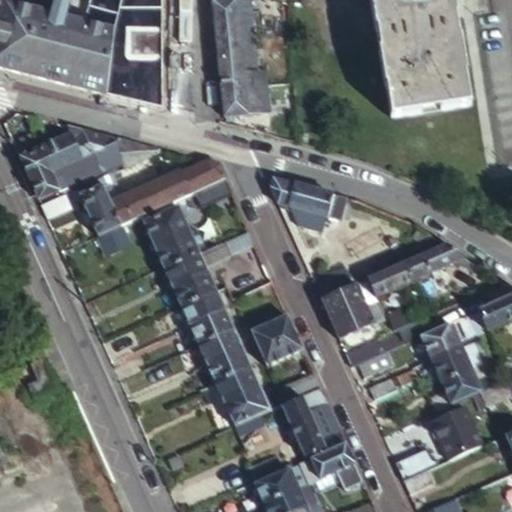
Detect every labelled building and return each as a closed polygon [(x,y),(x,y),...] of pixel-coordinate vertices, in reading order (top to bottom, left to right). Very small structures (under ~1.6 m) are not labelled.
[(58,0),(56,14),(68,17),(71,0),(58,0)] [(218,34),(249,32),(255,31),(252,0),(247,0),(215,2),(218,34)] [(377,0),(384,45),(396,121),(472,109),(454,0),(377,0)] [(13,2),(6,2),(3,13),(34,22),(38,9),(13,2)] [(116,29),(68,17),(56,14),(38,9),(34,22),(3,13),(0,24),(0,67),(9,70),(107,94),(113,54),(116,29)] [(144,101),(163,106),(162,21),(145,16),(145,21),(118,18),(116,29),(113,54),(145,58),(144,101)] [(222,93),(268,90),(267,82),(266,70),(258,70),(255,31),(249,32),(218,34),(222,93)] [(223,116),(269,114),(268,90),(222,93),(223,116)] [(124,164),(114,139),(82,131),(43,149),(20,159),(39,201),(124,164)] [(12,143),(20,159),(43,149),(36,133),(12,143)] [(157,157),(157,151),(114,139),(124,164),(126,170),(157,157)] [(209,189),(225,182),(218,166),(207,164),(199,168),(209,189)] [(191,171),(201,192),(209,189),(199,168),(191,171)] [(188,198),(194,195),(201,192),(191,171),(179,177),(188,198)] [(166,208),(188,198),(179,177),(178,174),(155,184),(166,208)] [(98,238),(131,224),(120,199),(122,198),(112,176),(104,180),(107,187),(81,199),(98,238)] [(341,221),(347,199),(334,195),(273,180),(269,190),(277,208),(289,210),(297,230),(322,235),(326,219),(328,220),(329,218),(341,221)] [(230,194),(225,182),(209,189),(201,192),(194,195),(200,208),(230,194)] [(138,192),(148,216),(166,208),(155,184),(138,192)] [(131,224),(148,216),(138,192),(122,198),(120,199),(131,224)] [(72,210),(66,197),(42,207),(48,221),(72,210)] [(143,224),(163,269),(197,253),(178,209),(143,224)] [(466,258),(449,246),(410,263),(409,264),(416,280),(466,258)] [(172,289),(206,273),(201,261),(199,256),(197,253),(163,269),(172,289)] [(409,264),(368,282),(375,298),(416,280),(409,264)] [(270,281),(263,267),(251,272),(257,286),(270,281)] [(321,302),(352,288),(344,270),(312,284),(321,302)] [(172,289),(182,309),(216,294),(206,273),(172,289)] [(277,297),(270,281),(257,286),(259,291),(265,302),(277,297)] [(357,286),(352,288),(321,302),(330,323),(367,307),(357,286)] [(191,329),(225,314),(216,294),(182,309),(191,329)] [(511,297),(481,311),(490,331),(511,321),(511,297)] [(389,328),(377,302),(367,307),(375,326),(378,333),(389,328)] [(367,307),(330,323),(339,343),(375,326),(367,307)] [(481,311),(467,318),(474,334),(476,337),(490,331),(481,311)] [(191,329),(199,349),(234,333),(225,314),(191,329)] [(302,352),(287,318),(249,335),(264,369),(302,352)] [(474,334),(467,318),(455,323),(462,339),(474,334)] [(421,339),(432,362),(462,349),(451,325),(438,331),(421,339)] [(208,368),(242,353),(234,333),(199,349),(208,368)] [(484,354),(478,341),(470,345),(476,358),(484,354)] [(347,360),(352,371),(384,356),(378,345),(347,360)] [(432,362),(442,385),(472,371),(462,349),(432,362)] [(208,368),(217,388),(251,372),(242,353),(208,368)] [(394,369),(388,356),(359,370),(365,382),(394,369)] [(451,406),(481,392),(476,381),(473,373),(472,371),(442,385),(451,406)] [(217,388),(226,408),(260,393),(251,372),(217,388)] [(492,373),(497,384),(500,383),(495,372),(492,373)] [(419,381),(415,373),(399,381),(403,389),(419,381)] [(476,381),(481,392),(497,384),(492,373),(476,381)] [(302,400),(320,392),(313,376),(275,393),(277,399),(282,409),(302,400)] [(511,377),(500,383),(497,384),(481,392),(488,406),(511,395),(511,396),(511,377)] [(398,392),(393,379),(369,390),(375,403),(398,392)] [(327,455),(345,447),(320,392),(302,400),(303,403),(282,412),(304,459),(324,449),(327,455)] [(236,429),(269,414),(265,404),(260,393),(226,408),(236,429)] [(97,511),(50,396),(26,406),(68,511),(97,511)] [(265,404),(269,414),(282,409),(277,399),(265,404)] [(430,424),(449,464),(482,449),(463,409),(430,424)] [(301,466),(309,486),(335,474),(343,492),(361,484),(345,447),(327,455),(301,466)] [(404,485),(428,474),(435,470),(427,452),(395,467),(398,472),(404,485)] [(281,470),(275,457),(251,467),(258,480),(281,470)] [(302,490),(309,486),(301,466),(258,485),(267,505),(302,490)] [(0,511),(35,511),(23,473),(0,481),(0,511)] [(428,476),(404,487),(409,497),(432,485),(428,476)] [(269,511),(299,511),(310,508),(302,490),(267,505),(269,511)]
